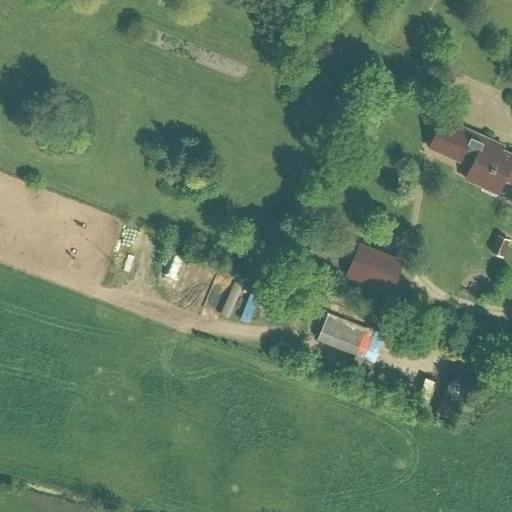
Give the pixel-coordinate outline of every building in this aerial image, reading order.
[(511,182),(511,153),(501,148),(502,145),(442,117),(429,147),(471,166),(465,178),(484,187),(482,190),(495,196),(503,178),(511,182)] [(503,254),(510,237),(498,232),(491,249),(503,254)] [(390,292),(404,258),(359,240),(345,274),(390,292)] [(319,271),(313,291),(353,303),(359,283),(319,271)] [(232,294),(217,288),(216,291),(199,284),(186,313),(218,327),(232,294)] [(355,351),(350,363),(369,370),(384,332),(336,313),(329,310),(318,337),(355,351)] [(427,404),(436,380),(426,376),(416,399),(427,404)]
